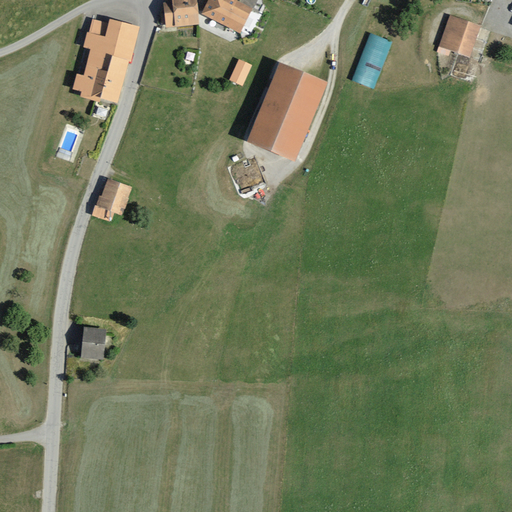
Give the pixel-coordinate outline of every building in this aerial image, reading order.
[(170,0),(171,2),(161,2),(162,25),(197,23),(195,0),(170,0)] [(238,0),(239,0),(238,0),(206,0),(199,14),(240,34),(256,0),(238,0)] [(479,25),(449,14),(437,46),(468,57),(479,25)] [(139,26),(109,18),(104,36),(86,31),(82,45),(89,47),(82,74),(75,73),(70,91),(117,104),(139,26)] [(368,32),(354,80),(376,87),(390,38),(368,32)] [(243,85),(252,63),(239,58),(229,79),(243,85)] [(456,58),(453,73),(465,76),(468,61),(456,58)] [(327,82),(278,61),(245,140),(294,161),(327,82)] [(132,185),(106,177),(94,214),(111,220),(114,212),(122,215),(132,185)] [(105,327),(83,325),(81,357),(103,358),(105,327)]
